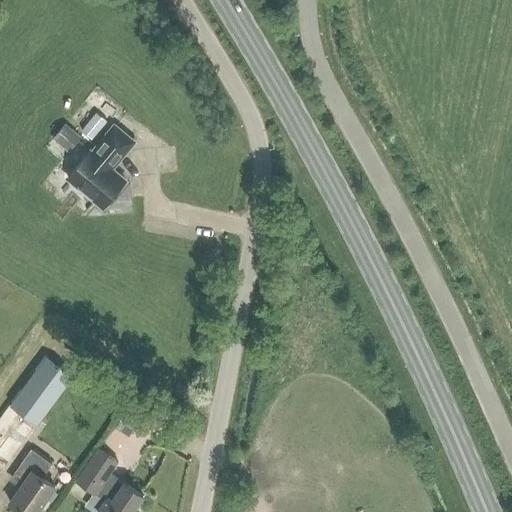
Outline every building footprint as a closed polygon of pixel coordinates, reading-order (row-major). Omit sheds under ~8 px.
[(92,139),(106,122),(95,113),(81,130),(92,139)] [(53,139),(62,147),(75,131),(65,123),(53,139)] [(133,140),(113,124),(91,151),(89,150),(67,177),(102,206),(104,203),(107,203),(112,197),(111,194),(124,179),(110,167),(133,140)] [(47,356),(10,405),(17,411),(37,425),(73,376),(54,361),(47,356)] [(155,405),(136,392),(120,417),(139,430),(155,405)] [(23,420),(15,431),(29,441),(37,430),(23,420)] [(0,456),(8,463),(22,444),(9,434),(0,446),(0,456)] [(118,461),(99,447),(75,481),(95,495),(96,493),(105,500),(98,511),(99,511),(132,511),(144,496),(124,482),(118,490),(105,480),(118,461)] [(52,463),(31,449),(15,472),(25,480),(10,502),(25,511),(37,511),(55,486),(42,477),(52,463)]
